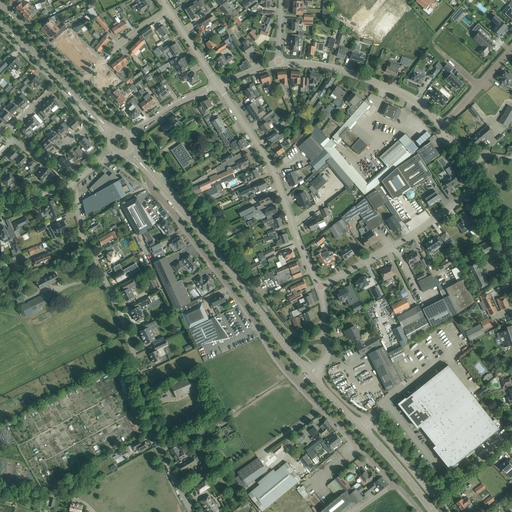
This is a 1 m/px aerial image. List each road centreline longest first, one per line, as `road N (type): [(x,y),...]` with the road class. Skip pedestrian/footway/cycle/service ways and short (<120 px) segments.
road 1 (residential): [(190,511),(81,228),(74,190)]
road 2 (residential): [(299,386),(153,192),(150,174)]
road 3 (secondary): [(311,376),(150,174)]
road 4 (unclassified): [(319,287),(274,171),(217,86)]
road 5 (unclassified): [(361,427),(369,420),(433,493),(511,435)]
road 6 (residential): [(319,287),(481,185)]
road 7 (residential): [(278,62),(327,66),(401,93),(442,124)]
road 8 (secondary): [(101,122),(0,20)]
road 9 (residential): [(394,483),(299,386)]
road 10 (unknown): [(383,87),(364,159),(355,161),(328,134)]
